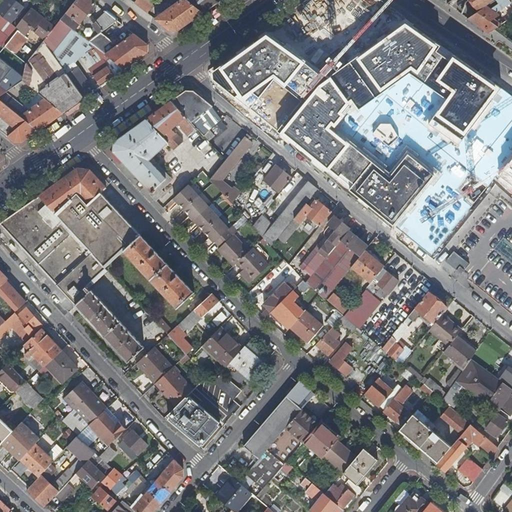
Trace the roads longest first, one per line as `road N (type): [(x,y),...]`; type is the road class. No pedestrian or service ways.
road 1 (residential): [(181,60),(511,334)]
road 2 (residential): [(75,136),(295,363)]
road 3 (residential): [(204,465),(160,431),(0,251)]
road 4 (residential): [(295,363),(407,458)]
road 5 (residential): [(295,363),(204,465)]
road 6 (primary): [(181,60),(75,136)]
